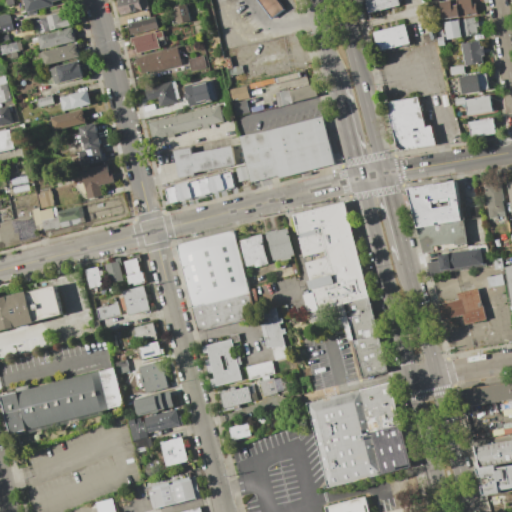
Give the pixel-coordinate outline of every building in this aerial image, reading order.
[(56,0),(52,1),(52,4),(35,9),(36,13),(27,15),(23,0),(56,0)] [(145,0),(147,7),(142,8),(142,10),(120,15),(117,0),(145,0)] [(256,0),(277,0),(284,9),(271,19),(256,0)] [(398,0),(399,4),(368,12),(364,0),(398,0)] [(445,0),(470,0),(471,4),(474,3),(476,14),(442,19),(439,1),(445,0)] [(185,4),(189,21),(177,24),(173,7),(185,4)] [(0,14),(8,13),(12,29),(0,31),(0,14)] [(58,13),(60,19),(67,17),(69,25),(43,31),(39,18),(58,13)] [(156,17),(159,28),(145,31),(144,30),(130,33),(128,24),(156,17)] [(474,17),(475,20),(483,18),(484,22),(478,23),(479,26),(476,26),(477,33),(464,36),(461,19),(474,17)] [(459,19),(461,36),(446,39),(444,22),(459,19)] [(404,24),(409,43),(377,51),(372,32),(404,24)] [(71,27),(74,41),(39,49),(36,36),(71,27)] [(161,30),(164,44),(158,45),(159,47),(136,53),(134,45),(131,46),(129,38),(161,30)] [(0,35),(7,34),(8,42),(0,43),(0,35)] [(478,40),(479,47),(483,46),(484,55),(481,56),(482,63),(464,66),(460,43),(478,40)] [(0,47),(1,47),(1,45),(19,41),(21,50),(0,54),(0,47)] [(75,43),(78,56),(44,64),(41,51),(75,43)] [(176,46),(177,50),(179,50),(179,52),(177,53),(180,64),(141,74),(136,56),(176,46)] [(202,55),(205,67),(190,71),(187,59),(202,55)] [(76,61),(77,63),(85,61),(87,69),(81,71),(83,76),(54,84),(51,71),(49,72),(48,68),(76,61)] [(462,65),(464,72),(450,74),(449,67),(462,65)] [(478,73),(481,90),(463,93),(460,76),(478,73)] [(207,80),(212,102),(190,107),(188,101),(186,101),(184,88),(180,89),(180,86),(207,80)] [(0,82),(5,81),(10,99),(0,101),(0,82)] [(174,81),(175,84),(178,98),(175,99),(175,102),(160,106),(158,99),(147,102),(144,88),(174,81)] [(313,82),(317,95),(291,102),(287,89),(313,82)] [(245,85),(248,97),(236,100),(236,97),(230,99),(228,89),(245,85)] [(287,89),(291,102),(277,106),(273,93),(287,89)] [(87,90),(91,103),(61,111),(58,97),(87,90)] [(50,95),(52,103),(37,106),(36,98),(50,95)] [(464,97),(464,99),(489,95),(492,111),(467,115),(465,104),(455,105),(454,99),(464,97)] [(385,102),(417,96),(425,127),(431,126),(435,145),(401,149),(395,144),(385,102)] [(245,99),(248,112),(234,115),(231,103),(245,99)] [(218,104),(222,120),(207,124),(208,127),(202,129),(201,126),(173,133),(174,136),(166,137),(166,135),(151,138),(147,122),(218,104)] [(0,107),(8,105),(12,121),(0,123),(0,107)] [(82,109),(85,123),(53,130),(50,117),(82,109)] [(492,117),(495,133),(470,137),(467,121),(492,117)] [(243,140),(327,119),(339,165),(255,185),(243,140)] [(94,123),(97,137),(99,137),(101,145),(99,146),(102,159),(81,164),(78,150),(83,149),(78,126),(94,123)] [(0,131),(9,129),(13,148),(0,151),(0,131)] [(189,147),(190,153),(231,145),(234,165),(193,172),(193,175),(178,177),(173,150),(189,147)] [(1,152),(3,160),(23,154),(21,146),(1,152)] [(106,164),(108,172),(110,171),(112,181),(99,185),(102,195),(87,199),(80,170),(106,164)] [(245,166),(248,179),(238,181),(235,169),(245,166)] [(174,184),(175,186),(230,171),(233,186),(177,200),(177,199),(168,202),(164,187),(174,184)] [(416,227),(407,188),(455,180),(461,220),(416,227)] [(501,183),(505,216),(489,218),(484,185),(501,183)] [(39,193),(38,189),(48,187),(49,191),(51,191),(54,205),(39,208),(36,194),(39,193)] [(33,194),(35,202),(13,207),(11,198),(33,194)] [(298,214),(351,201),(375,297),(349,303),(322,310),(298,214)] [(80,205),(84,222),(60,227),(56,210),(80,205)] [(38,207),(38,210),(55,207),(56,210),(60,227),(42,231),(41,222),(34,224),(30,208),(38,207)] [(461,220),(463,220),(467,243),(454,245),(453,242),(433,246),(433,250),(422,252),(416,227),(461,220)] [(244,240),(292,228),(299,257),(251,268),(244,240)] [(181,244),(237,231),(258,317),(201,331),(181,244)] [(439,260),(438,254),(481,248),(483,265),(428,274),(426,262),(439,260)] [(124,261),(131,287),(147,283),(144,269),(140,270),(137,258),(124,261)] [(105,264),(110,284),(125,281),(120,261),(105,264)] [(90,289),(104,285),(99,266),(85,269),(90,289)] [(501,273),(503,284),(487,287),(485,277),(501,273)] [(36,322),(65,315),(57,285),(29,293),(36,322)] [(122,291),(128,315),(150,310),(144,286),(122,291)] [(441,320),(437,304),(448,301),(458,298),(457,293),(477,288),(485,318),(465,323),(463,314),(452,317),(441,320)] [(0,307),(5,330),(36,322),(29,293),(28,291),(0,298),(0,307)] [(349,303),(375,297),(384,334),(358,340),(349,303)] [(99,320),(121,315),(117,303),(96,308),(99,320)] [(275,360),(271,346),(267,347),(264,337),(267,336),(264,324),(261,325),(258,311),(276,307),(278,319),(283,318),(284,322),(279,324),(281,329),(285,328),(286,333),(282,334),(288,357),(275,360)] [(137,341),(156,336),(152,323),(134,328),(137,341)] [(358,340),(384,334),(393,372),(367,378),(358,340)] [(110,348),(118,346),(115,335),(107,337),(110,348)] [(216,387),(243,380),(232,339),(206,346),(216,387)] [(142,359),(165,353),(164,348),(160,349),(158,341),(139,346),(142,359)] [(275,374),(272,361),(275,360),(288,357),(295,356),(299,369),(275,374)] [(117,374),(130,371),(127,360),(115,363),(117,374)] [(249,379),(246,367),(272,361),(275,374),(249,379)] [(140,367),(146,392),(170,387),(163,362),(140,367)] [(11,434),(123,405),(114,367),(1,394),(11,434)] [(259,381),(263,397),(278,394),(274,378),(259,381)] [(511,381),(458,390),(463,407),(511,398),(511,381)] [(360,391),(381,474),(412,467),(391,383),(360,391)] [(224,409),(252,402),(248,386),(220,393),(224,409)] [(139,416),(175,407),(171,391),(135,399),(139,416)] [(360,391),(306,403),(328,487),(381,474),(360,391)] [(149,433),(182,425),(177,409),(145,416),(149,433)] [(133,441),(149,437),(144,422),(129,426),(133,441)] [(232,441),(252,435),(248,422),(229,428),(232,441)] [(166,465),(188,460),(182,437),(161,442),(166,465)] [(511,461),(479,467),(473,447),(511,440),(511,461)] [(511,461),(479,467),(485,495),(511,490),(511,461)] [(154,509),(149,489),(196,477),(201,497),(154,509)] [(503,494),(504,503),(490,505),(489,496),(503,494)] [(369,511),(365,496),(325,507),(326,511),(369,511)] [(111,498),(114,511),(97,511),(95,503),(111,498)]
